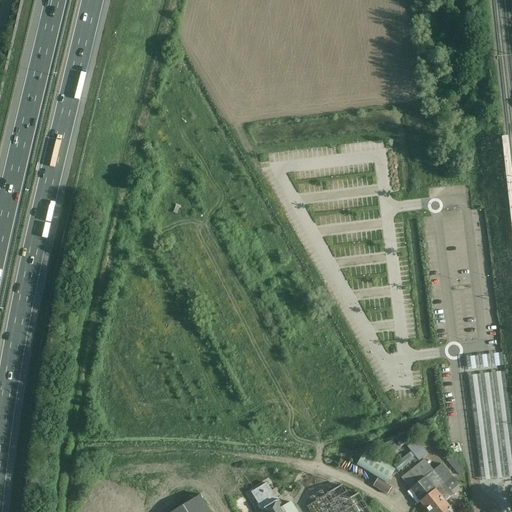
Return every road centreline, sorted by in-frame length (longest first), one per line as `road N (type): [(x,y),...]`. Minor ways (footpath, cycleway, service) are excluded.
road 1 (motorway): [(0,421),(8,346),(86,0)]
road 2 (motorway): [(57,0),(0,250)]
road 3 (track): [(315,467),(226,452),(76,448)]
